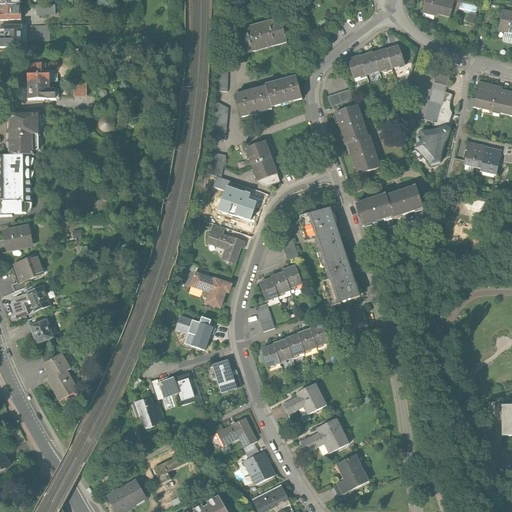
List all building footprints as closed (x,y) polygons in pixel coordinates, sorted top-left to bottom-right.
[(442,0),(442,1),(436,0),(425,0),(423,12),(450,19),(454,0),(442,0)] [(477,7),(460,3),(458,12),(469,14),(475,16),(477,7)] [(19,12),(19,6),(0,6),(0,20),(20,20),(20,12),(19,12)] [(511,13),(503,11),(498,33),(505,34),(503,42),(511,44),(511,13)] [(475,16),(469,14),(466,24),(473,25),(476,16),(475,16)] [(280,20),(254,26),(260,50),(286,43),(280,20)] [(21,26),(4,27),(4,32),(0,31),(0,48),(21,48),(21,41),(21,26)] [(49,26),(21,26),(21,41),(49,41),(49,26)] [(240,56),(260,50),(254,26),(234,32),(240,56)] [(398,47),(386,51),(392,68),(392,70),(404,65),(398,47)] [(379,73),(392,68),(386,51),(385,50),(373,55),(379,72),(379,73)] [(366,76),(379,72),(373,55),(372,54),(360,58),(366,75),(366,76)] [(353,80),(366,75),(360,58),(359,57),(347,61),(353,80)] [(217,61),(215,92),(226,92),(228,62),(217,61)] [(27,71),(27,82),(49,82),(49,74),(49,65),(24,65),(24,71),(27,71)] [(449,76),(437,73),(423,122),(434,124),(436,125),(444,94),(449,76)] [(264,87),(265,88),(270,108),(299,100),(301,98),(296,78),(264,87)] [(49,82),(27,82),(27,94),(25,94),(25,100),(57,100),(57,90),(49,90),(49,82)] [(86,84),(73,84),(73,97),(86,97),(86,84)] [(475,101),(473,109),(496,114),(511,118),(511,95),(501,93),(502,91),(478,85),(475,101)] [(265,88),(234,96),(240,118),(271,110),(270,108),(265,88)] [(349,90),(327,97),(330,108),(353,100),(349,90)] [(435,129),(442,126),(445,126),(448,127),(451,114),(449,110),(450,105),(452,96),(444,94),(436,125),(434,124),(433,127),(435,129)] [(472,112),(473,109),(475,101),(468,99),(466,111),(472,112)] [(212,135),(224,141),(228,109),(215,103),(212,135)] [(345,145),(348,145),(367,138),(357,107),(335,114),(345,145)] [(114,126),(114,124),(114,121),(113,119),(111,118),(109,117),(107,116),(104,117),(102,118),(101,120),(100,122),(99,125),(100,127),(102,129),(104,131),(106,131),(109,131),(111,130),(113,128),(114,126)] [(421,131),(415,149),(421,152),(427,158),(430,164),(440,161),(441,155),(443,148),(447,137),(450,132),(449,130),(448,127),(445,126),(442,126),(435,129),(428,131),(421,131)] [(9,136),(9,146),(37,145),(37,135),(9,136)] [(370,137),(367,138),(348,145),(358,177),(381,169),(370,137)] [(248,159),(250,165),(270,158),(263,142),(244,149),(246,154),(244,155),(246,160),(248,159)] [(469,144),(464,163),(463,166),(464,166),(481,170),(485,151),(486,148),(469,144)] [(38,152),(37,145),(9,146),(9,156),(30,155),(33,155),(33,152),(38,152)] [(511,146),(505,145),(503,155),(505,156),(504,163),(511,165),(511,146)] [(501,154),(485,151),(481,170),(480,173),(496,176),(501,154)] [(220,178),(225,155),(212,153),(208,173),(220,178)] [(0,155),(0,183),(30,183),(30,155),(9,156),(0,155)] [(270,158),(250,165),(252,171),(251,172),(253,176),(254,176),(256,182),(267,187),(279,182),(270,158)] [(454,160),(450,174),(461,177),(464,166),(463,166),(464,163),(454,160)] [(213,187),(225,191),(226,188),(231,190),(233,183),(216,177),(213,187)] [(31,204),(30,183),(0,183),(0,217),(11,217),(11,215),(25,215),(24,205),(31,204)] [(225,191),(218,211),(236,217),(237,217),(250,221),(255,205),(258,206),(261,199),(245,193),(244,194),(231,190),(226,188),(225,191)] [(416,189),(387,199),(393,218),(394,220),(423,210),(416,189)] [(386,197),(356,207),(363,228),(393,218),(387,199),(386,197)] [(315,241),(322,262),(345,253),(330,209),(301,219),(309,243),(315,241)] [(210,231),(206,243),(224,250),(221,260),(233,264),(239,248),(242,249),(244,242),(229,237),(229,238),(222,235),(224,229),(213,225),(211,231),(210,231)] [(5,232),(9,253),(33,249),(29,228),(5,232)] [(288,233),(277,237),(286,261),(297,257),(288,233)] [(360,298),(345,253),(322,262),(329,282),(323,284),(331,308),(360,298)] [(17,283),(18,285),(23,283),(44,275),(36,256),(10,266),(17,283)] [(283,271),(283,273),(290,290),(302,286),(295,266),(283,271)] [(198,268),(195,275),(207,279),(209,272),(198,268)] [(270,278),(271,279),(278,297),(290,292),(290,290),(283,273),(270,278)] [(207,279),(195,275),(191,286),(209,293),(206,303),(218,308),(224,291),(227,292),(229,286),(214,280),(213,281),(207,279)] [(271,279),(259,283),(266,303),(278,298),(278,297),(271,279)] [(14,292),(19,290),(26,288),(26,287),(23,283),(18,285),(17,283),(11,285),(14,292)] [(31,303),(34,313),(50,307),(43,287),(28,293),(27,293),(27,294),(31,303)] [(19,290),(21,296),(23,295),(23,296),(27,294),(27,293),(28,293),(26,288),(19,290)] [(21,296),(13,299),(14,303),(11,304),(16,319),(28,315),(25,305),(31,303),(27,294),(23,296),(23,295),(21,296)] [(255,309),(263,334),(274,330),(266,305),(255,309)] [(199,325),(180,318),(176,330),(194,336),(191,347),(203,351),(209,335),(211,336),(214,329),(199,324),(199,325)] [(31,327),(37,345),(54,339),(47,321),(31,327)] [(310,328),(310,329),(317,347),(329,343),(322,324),(310,328)] [(298,334),(298,335),(304,353),(317,348),(317,347),(310,329),(298,334)] [(285,339),(285,340),(292,358),(304,354),(304,353),(298,335),(285,339)] [(273,344),(273,345),(280,363),(292,359),(292,358),(285,340),(273,344)] [(273,345),(261,349),(262,351),(265,362),(268,368),(280,364),(280,363),(273,345)] [(39,353),(46,364),(56,359),(50,349),(39,353)] [(262,351),(256,353),(259,364),(265,362),(262,351)] [(46,364),(44,365),(52,380),(67,372),(70,371),(61,356),(56,359),(46,364)] [(226,363),(212,368),(221,394),(234,389),(231,378),(226,363)] [(78,392),(67,372),(52,380),(49,382),(60,402),(78,392)] [(186,376),(159,384),(164,400),(170,398),(178,396),(181,407),(201,401),(197,389),(192,391),(189,382),(186,376)] [(237,376),(231,378),(234,389),(241,387),(237,376)] [(136,378),(130,388),(134,391),(141,382),(136,378)] [(194,380),(189,382),(192,391),(197,389),(194,380)] [(162,400),(164,400),(159,384),(158,381),(151,383),(157,402),(162,400)] [(298,398),(282,406),(287,416),(303,408),(307,416),(326,406),(315,384),(296,394),(298,398)] [(174,408),(170,398),(162,400),(165,411),(174,408)] [(144,431),(165,424),(158,404),(151,407),(149,400),(135,404),(144,431)] [(511,405),(501,406),(501,436),(511,436),(511,405)] [(245,420),(217,434),(223,448),(239,440),(244,450),(254,444),(256,443),(245,420)] [(319,434),(301,443),(306,454),(325,444),(329,454),(348,444),(336,420),(317,430),(319,434)] [(177,425),(167,427),(169,438),(179,436),(177,425)] [(16,429),(11,432),(16,442),(22,439),(16,429)] [(260,455),(254,444),(244,450),(243,450),(248,461),(260,455)] [(1,451),(0,451),(0,472),(10,467),(1,451)] [(262,454),(260,455),(248,461),(244,463),(256,486),(274,477),(262,454)] [(184,455),(153,470),(160,486),(171,481),(167,474),(188,464),(184,455)] [(355,457),(337,466),(345,481),(333,487),(338,497),(368,482),(355,457)] [(136,483),(108,499),(115,511),(121,511),(145,499),(136,483)] [(281,487),(252,501),(257,511),(266,511),(275,507),(287,501),(289,501),(281,487)] [(184,496),(171,503),(174,508),(187,501),(184,496)] [(227,511),(220,499),(218,500),(216,500),(207,505),(207,506),(204,508),(203,508),(202,507),(194,511),(193,511),(227,511)] [(275,507),(277,511),(290,506),(287,501),(275,507)]
